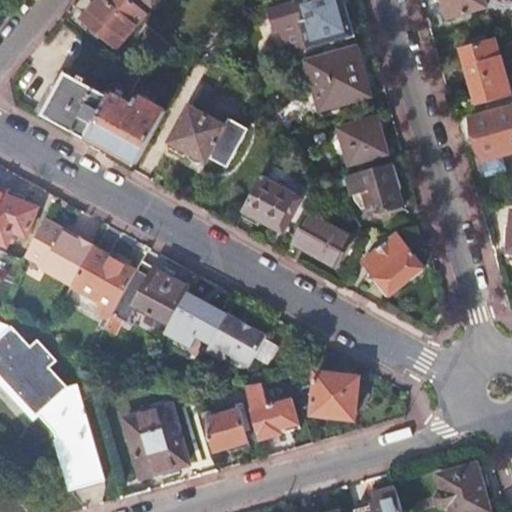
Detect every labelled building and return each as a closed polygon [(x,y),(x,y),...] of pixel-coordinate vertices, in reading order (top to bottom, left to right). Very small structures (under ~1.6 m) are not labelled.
[(145,13),(129,0),(97,0),(82,18),(117,47),(145,13)] [(349,20),(343,0),(297,0),(295,1),(268,8),(286,52),(348,37),(344,24),(349,20)] [(444,0),(449,18),(488,7),(486,0),(444,0)] [(349,20),(344,24),(348,37),(355,35),(349,20)] [(496,40),(462,50),(479,106),(511,96),(496,40)] [(371,96),(357,45),(306,60),(317,101),(349,92),(351,101),(371,96)] [(124,72),(115,65),(101,91),(85,82),(87,79),(81,75),(79,79),(67,72),(43,115),(87,139),(121,77),(124,72)] [(121,77),(87,139),(102,148),(105,143),(138,161),(167,108),(141,94),(133,108),(127,105),(134,84),(121,77)] [(320,110),(351,101),(349,92),(317,101),(320,110)] [(171,142),(208,162),(211,157),(228,167),(249,129),(231,119),(227,125),(191,106),(171,142)] [(484,160),(503,155),(511,152),(511,106),(472,117),(484,160)] [(388,154),(378,117),(340,128),(350,165),(388,154)] [(304,145),(300,130),(287,133),(298,147),(304,145)] [(506,166),(503,155),(484,160),(482,162),(485,172),(506,166)] [(270,163),(244,209),(283,230),(301,198),(277,185),(285,172),(270,163)] [(404,209),(391,163),(347,176),(353,196),(364,193),(371,217),(404,209)] [(0,243),(7,246),(12,233),(25,237),(36,208),(22,202),(24,197),(15,193),(13,199),(5,196),(2,189),(0,188),(0,243)] [(352,238),(308,213),(292,242),(336,266),(352,238)] [(48,221),(24,257),(43,267),(71,286),(91,248),(48,221)] [(423,266),(397,234),(366,260),(377,278),(375,281),(388,296),(411,280),(423,266)] [(71,286),(70,287),(98,303),(113,311),(135,272),(91,248),(71,286)] [(109,319),(104,328),(113,333),(133,308),(167,327),(181,302),(189,306),(197,291),(141,261),(135,272),(113,311),(109,319)] [(70,287),(63,299),(86,312),(88,308),(94,311),(98,303),(70,287)] [(98,303),(94,311),(109,319),(113,311),(98,303)] [(227,313),(205,351),(222,360),(227,353),(249,366),(266,336),(227,313)] [(0,323),(0,378),(16,395),(16,399),(54,433),(69,491),(104,480),(77,385),(68,388),(49,368),(56,361),(37,341),(30,347),(12,327),(0,323)] [(355,413),(359,378),(318,374),(314,414),(350,417),(355,413)] [(291,400),(251,412),(260,441),(300,429),(291,400)] [(248,447),(241,404),(236,405),(237,411),(203,421),(212,452),(226,448),(228,453),(248,447)] [(187,465),(171,408),(126,421),(142,478),(187,465)] [(492,511),(478,465),(439,476),(443,490),(438,504),(448,510),(449,511),(492,511)] [(403,511),(397,489),(376,495),(378,505),(356,511),(403,511)]
